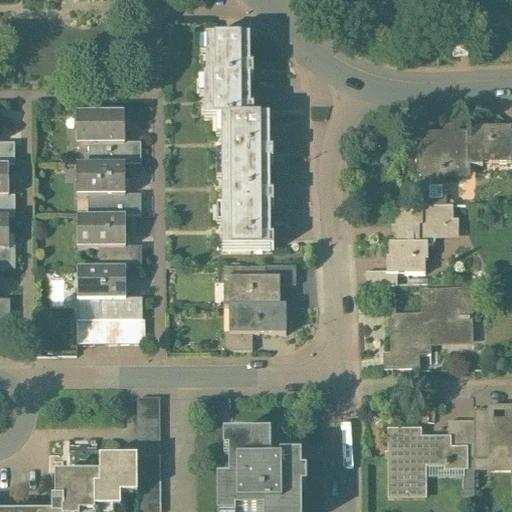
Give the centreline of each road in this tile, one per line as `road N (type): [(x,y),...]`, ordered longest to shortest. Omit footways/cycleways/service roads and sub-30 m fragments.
road 1 (residential): [(338,374),(26,378)]
road 2 (residential): [(338,374),(326,111),(332,76)]
road 3 (residential): [(511,90),(384,92),(332,76)]
road 4 (residential): [(338,387),(511,384)]
road 5 (residential): [(341,511),(338,387)]
